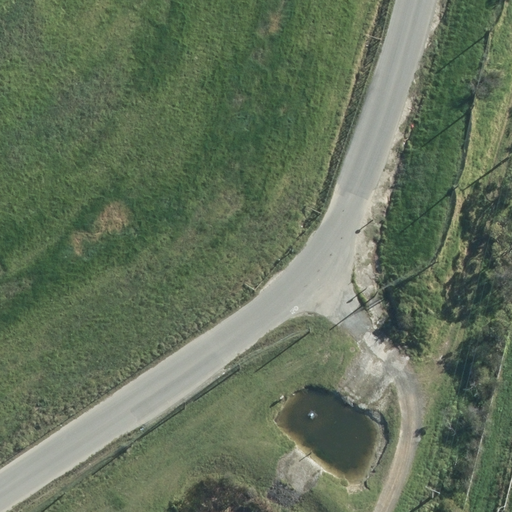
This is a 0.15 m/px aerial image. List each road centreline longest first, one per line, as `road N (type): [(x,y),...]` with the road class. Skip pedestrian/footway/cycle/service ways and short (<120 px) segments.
road 1 (track): [(403,0),(359,187),(318,247),(0,475)]
road 2 (track): [(385,511),(399,465),(400,397),(318,247)]
